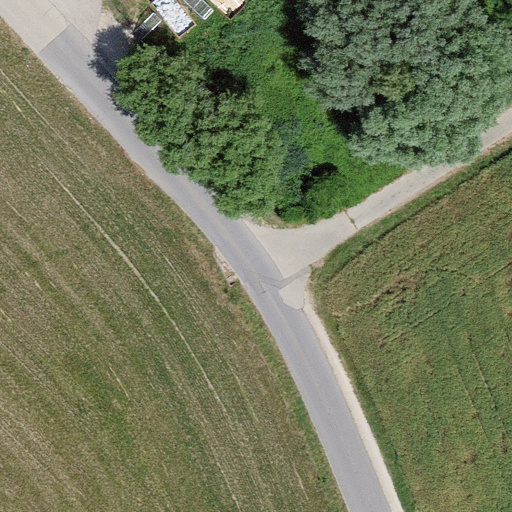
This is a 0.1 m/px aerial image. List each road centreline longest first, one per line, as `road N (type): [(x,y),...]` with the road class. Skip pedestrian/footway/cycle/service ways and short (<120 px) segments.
road 1 (residential): [(14,0),(252,265),(365,511)]
road 2 (track): [(252,265),(511,103)]
